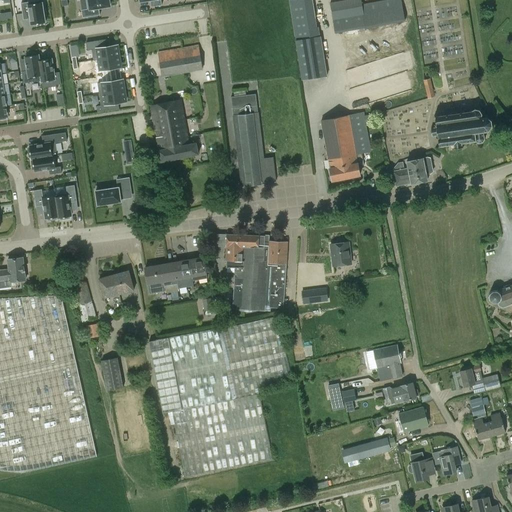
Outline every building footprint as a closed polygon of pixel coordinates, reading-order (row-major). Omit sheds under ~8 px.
[(41,0),(40,0),(21,3),(23,20),(30,19),(31,24),(45,22),(41,0)] [(86,0),(88,10),(79,11),(80,17),(97,15),(96,8),(110,6),(109,0),(86,0)] [(311,0),(288,0),(296,40),(319,36),(318,26),(316,26),(311,0)] [(335,34),(405,22),(401,0),(386,0),(362,4),(361,0),(346,0),(330,3),(333,20),(335,34)] [(295,41),(302,80),(327,76),(321,36),(319,36),(296,40),(295,41)] [(209,69),(205,44),(158,52),(162,77),(209,69)] [(117,45),(92,49),(94,61),(98,60),(119,57),(117,45)] [(22,72),(24,83),(42,81),(42,82),(43,82),(39,61),(39,55),(36,55),(36,53),(27,55),(28,57),(25,57),(28,71),(22,72)] [(119,57),(98,60),(100,71),(120,68),(119,57)] [(52,59),(39,61),(43,82),(55,80),(56,85),(61,84),(60,72),(54,73),(52,59)] [(124,91),(122,79),(102,82),(103,93),(124,91)] [(428,99),(434,97),(430,79),(423,80),(428,99)] [(125,102),(124,91),(103,93),(105,105),(125,102)] [(56,94),(57,105),(64,104),(63,93),(56,94)] [(256,94),(231,97),(242,186),(247,185),(247,186),(261,184),(266,183),(266,182),(276,181),(273,157),(263,158),(256,94)] [(196,143),(189,145),(187,133),(192,132),(191,124),(186,125),(181,100),(150,106),(161,161),(198,154),(196,143)] [(438,136),(439,147),(453,145),(454,148),(463,147),(462,144),(475,142),(478,144),(482,144),(485,140),(484,132),(489,131),(492,126),(491,120),(487,117),(481,118),(482,114),(480,110),(475,109),(471,111),(435,116),(437,127),(431,128),(432,137),(438,136)] [(362,153),(371,151),(366,126),(368,125),(371,124),(369,115),(364,115),(363,112),(321,120),(330,168),(332,181),(360,175),(359,166),(364,165),(362,153)] [(506,132),(500,126),(497,130),(504,135),(506,132)] [(30,148),(28,148),(29,157),(31,157),(32,159),(54,155),(57,155),(55,142),(67,141),(66,132),(42,136),(43,144),(30,146),(30,148)] [(130,140),(123,141),(126,162),(133,161),(130,140)] [(33,160),(31,160),(32,169),(34,169),(35,171),(49,169),(50,174),(62,173),(61,166),(56,167),(54,155),(33,159),(33,160)] [(407,162),(408,168),(411,183),(427,180),(427,178),(428,177),(428,174),(430,173),(433,171),(430,158),(428,158),(407,162)] [(411,183),(408,168),(404,169),(402,163),(398,163),(393,169),(394,171),(393,171),(396,186),(411,183)] [(185,190),(204,188),(202,174),(183,176),(185,190)] [(96,191),(96,192),(98,204),(98,205),(99,205),(107,204),(112,203),(120,202),(121,202),(121,200),(121,201),(119,191),(131,189),(129,177),(117,179),(118,187),(118,188),(97,191),(96,191)] [(67,193),(55,195),(55,196),(59,217),(58,217),(58,218),(61,218),(61,220),(69,218),(69,216),(71,216),(69,202),(77,201),(75,185),(66,186),(67,193)] [(55,196),(43,198),(42,189),(34,190),(36,206),(44,205),(46,219),(48,218),(48,220),(57,219),(57,217),(59,217),(55,196)] [(265,311),(266,307),(284,308),(288,242),(264,240),(264,237),(227,235),(217,234),(217,246),(227,246),(226,260),(226,268),(235,268),(232,309),(265,311)] [(494,235),(480,239),(482,249),(496,246),(494,235)] [(349,243),(331,245),(333,267),(351,265),(349,243)] [(192,280),(207,278),(204,257),(174,262),(178,283),(179,289),(193,286),(192,280)] [(0,269),(0,288),(11,287),(11,281),(26,280),(23,258),(8,259),(9,269),(0,269)] [(145,267),(149,288),(150,294),(160,292),(160,294),(164,293),(163,291),(164,291),(165,293),(179,291),(178,289),(179,289),(178,283),(174,262),(145,267)] [(116,274),(120,288),(118,288),(119,294),(134,289),(129,270),(116,274)] [(120,288),(116,274),(99,279),(105,298),(119,294),(118,288),(120,288)] [(82,322),(97,318),(87,282),(72,286),(82,322)] [(511,304),(511,285),(505,288),(495,291),(493,292),(491,293),(489,294),(489,296),(488,297),(489,299),(489,300),(489,301),(490,302),(491,303),(493,304),(494,304),(495,304),(496,304),(497,304),(498,307),(503,308),(511,305),(511,304)] [(326,288),(302,291),(303,303),(328,301),(326,288)] [(0,470),(21,473),(97,456),(71,341),(60,296),(0,298),(0,470)] [(212,309),(210,298),(202,300),(204,311),(212,309)] [(255,389),(293,381),(278,316),(149,343),(163,412),(171,411),(184,477),(274,459),(260,393),(255,394),(255,389)] [(88,338),(101,336),(99,323),(86,326),(88,338)] [(392,378),(402,376),(399,363),(401,363),(397,345),(373,350),(377,368),(389,365),(392,378)] [(101,361),(107,391),(123,387),(117,357),(101,361)] [(462,386),(464,386),(475,383),(472,372),(481,370),(479,365),(471,367),(471,369),(460,371),(461,377),(460,378),(458,380),(460,385),(462,386)] [(497,374),(482,378),(483,381),(484,386),(485,391),(500,387),(499,382),(497,374)] [(396,388),(396,387),(391,388),(389,387),(382,388),(387,405),(400,402),(405,400),(416,397),(412,383),(401,386),(396,388)] [(333,410),(343,408),(338,384),(328,386),(333,410)] [(343,392),(345,403),(352,401),(354,401),(356,400),(354,390),(343,392)] [(471,408),(473,416),(485,413),(483,405),(471,408)] [(395,422),(399,434),(428,425),(423,407),(399,414),(401,420),(395,422)] [(488,422),(491,436),(505,432),(499,413),(491,415),(492,421),(488,422)] [(482,418),(473,420),(478,440),(491,436),(488,422),(483,423),(482,418)] [(379,450),(396,446),(394,437),(377,442),(378,442),(375,442),(377,450),(379,450)] [(444,475),(456,472),(454,461),(460,460),(457,447),(445,450),(446,456),(440,457),(444,475)] [(409,472),(411,473),(414,473),(416,482),(429,478),(428,475),(435,473),(431,458),(412,463),(412,465),(409,465),(408,467),(409,472)] [(474,511),(498,511),(497,505),(490,507),(488,497),(472,501),(474,511)]
